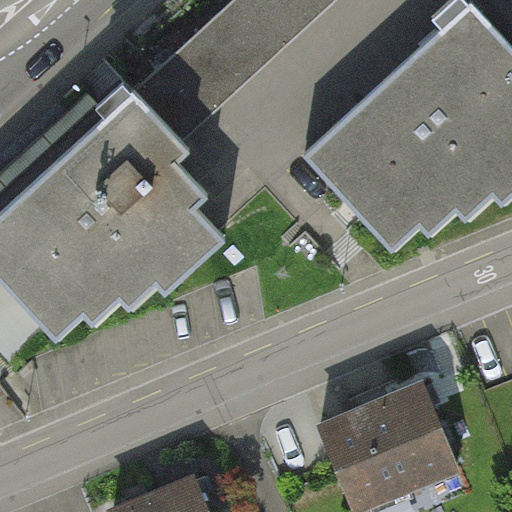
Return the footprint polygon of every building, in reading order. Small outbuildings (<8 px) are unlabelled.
[(241,0),(152,80),(257,198),(308,152),(478,0),(241,0)] [(511,0),(478,0),(308,152),(400,253),(438,219),(446,228),(473,204),(482,214),(509,190),(511,193),(511,0)] [(211,146),(152,80),(0,216),(0,350),(20,373),(67,331),(77,342),(107,315),(117,325),(142,302),(149,310),(179,283),(188,293),(249,239),(216,202),(227,193),(197,159),(211,146)] [(433,380),(325,424),(360,511),(364,511),(470,469),(439,395),(433,380)] [(219,511),(204,476),(115,511),(219,511)]
